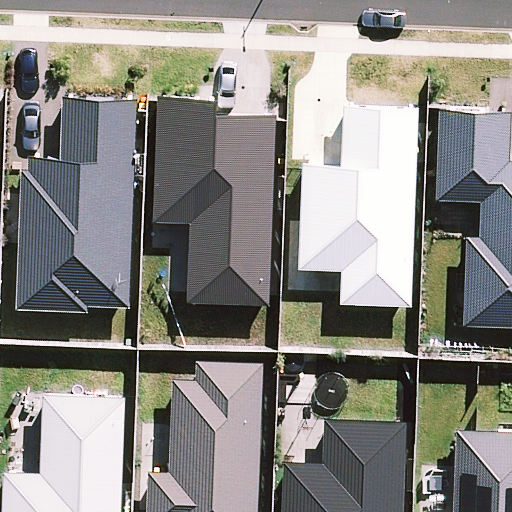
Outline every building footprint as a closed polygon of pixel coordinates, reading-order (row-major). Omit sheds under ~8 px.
[(62,89),(60,149),(19,148),(15,301),(131,304),(137,91),(62,89)] [(301,140),(295,264),(340,266),(339,296),(411,299),(420,100),(347,97),(345,142),(301,140)] [(438,100),(434,194),(479,196),(478,228),(466,227),(462,319),(511,320),(511,154),(509,154),(511,103),(438,100)] [(206,121),(156,120),(153,219),(187,220),(185,296),(269,299),(275,104),(206,102),(206,121)] [(170,464),(144,464),(144,511),(264,511),(264,356),(195,356),(195,372),(170,372),(170,464)] [(124,511),(126,388),(41,387),(40,463),(0,462),(0,511),(124,511)] [(322,412),(321,454),(281,453),(279,511),(402,511),(404,414),(322,412)] [(511,511),(511,424),(457,421),(451,506),(427,504),(426,511),(511,511)]
